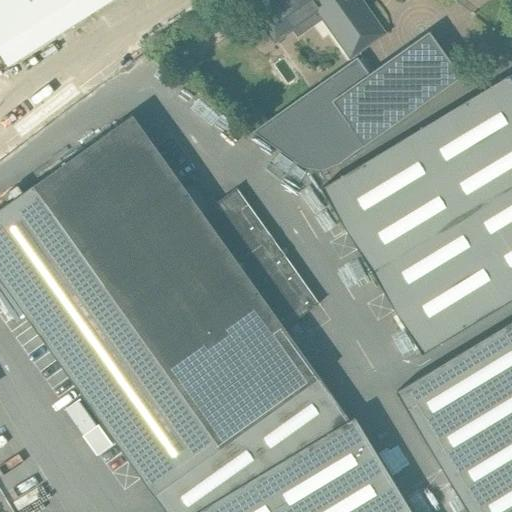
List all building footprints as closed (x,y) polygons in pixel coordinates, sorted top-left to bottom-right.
[(0,0),(0,54),(7,66),(111,0),(0,0)] [(282,0),(259,17),(275,40),(295,26),(292,21),(315,5),(350,56),(351,55),(355,61),(254,133),(302,166),(321,170),(339,162),(462,76),(460,74),(462,73),(450,55),(446,58),(429,34),(375,73),(358,50),(383,33),(359,0),(282,0)] [(511,81),(508,75),(320,189),(422,355),(511,299),(511,81)] [(202,212),(132,114),(0,208),(0,279),(154,495),(319,377),(284,327),(319,303),(237,188),(202,212)] [(511,511),(511,321),(395,392),(467,511),(511,511)] [(411,511),(354,417),(196,511),(411,511)]
